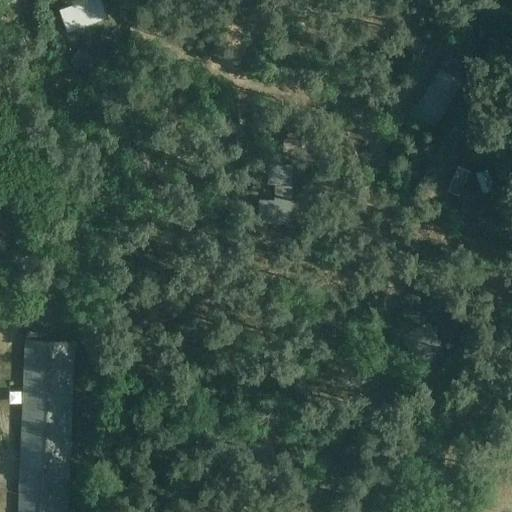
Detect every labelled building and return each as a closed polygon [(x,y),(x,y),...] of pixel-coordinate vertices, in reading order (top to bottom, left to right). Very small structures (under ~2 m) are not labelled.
[(97,0),(99,0),(65,0),(67,16),(99,13),(97,0)] [(109,26),(77,41),(85,59),(117,44),(109,26)] [(421,99),(442,112),(455,91),(434,79),(421,99)] [(276,201),(261,200),(260,221),(288,222),(290,192),(291,165),(269,165),(269,182),(277,183),(276,201)] [(478,170),(480,190),(492,189),(490,169),(478,170)] [(439,342),(428,322),(408,333),(419,353),(429,348),(434,358),(444,352),(439,342)] [(18,511),(66,511),(74,342),(26,340),(18,511)]
